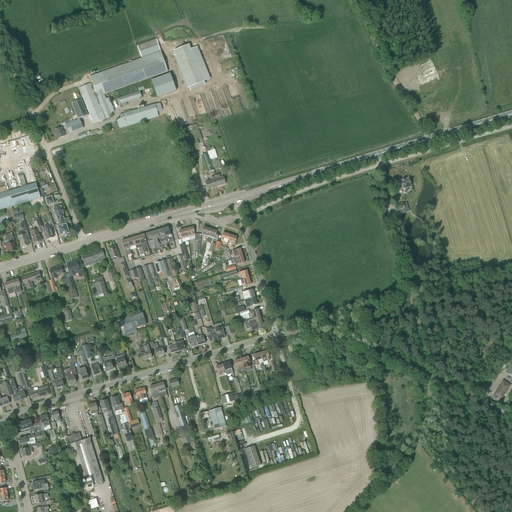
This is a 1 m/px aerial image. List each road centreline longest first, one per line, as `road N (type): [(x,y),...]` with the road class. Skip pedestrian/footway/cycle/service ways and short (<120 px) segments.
road 1 (unclassified): [(0,424),(25,408),(275,334)]
road 2 (secondary): [(275,186),(511,113)]
road 3 (unclassified): [(489,401),(328,327),(275,334)]
road 4 (secondary): [(0,269),(184,212)]
road 5 (track): [(359,0),(386,70),(429,137)]
road 6 (unknown): [(78,392),(106,511)]
road 7 (unclassified): [(275,334),(242,217)]
